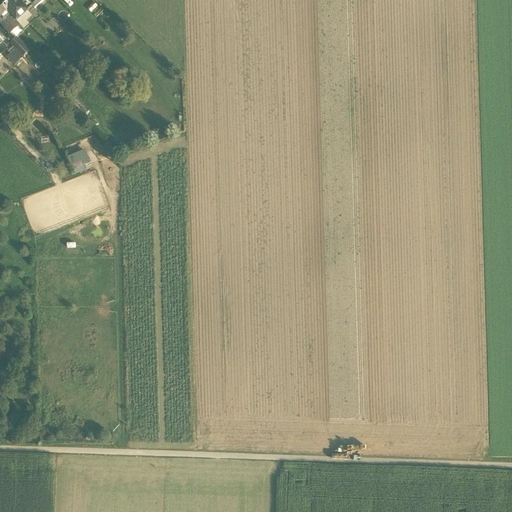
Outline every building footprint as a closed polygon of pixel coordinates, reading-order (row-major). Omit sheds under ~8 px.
[(17,2),(15,0),(0,0),(0,3),(10,14),(20,5),(17,2)] [(32,8),(24,0),(18,0),(17,2),(20,5),(10,14),(16,22),(32,8)] [(24,0),(32,8),(34,11),(46,0),(24,0)] [(10,14),(0,3),(0,23),(7,17),(10,14)] [(0,23),(9,34),(16,28),(7,17),(0,23)] [(11,45),(23,58),(29,52),(16,39),(11,45)] [(68,157),(71,167),(83,162),(84,166),(91,163),(85,150),(68,157)] [(71,167),(75,175),(86,170),(84,166),(83,162),(71,167)]
